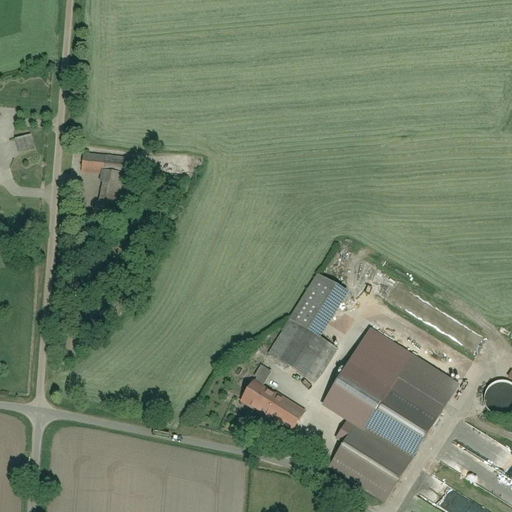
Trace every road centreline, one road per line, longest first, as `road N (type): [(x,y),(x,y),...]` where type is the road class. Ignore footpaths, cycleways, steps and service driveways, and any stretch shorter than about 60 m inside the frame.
road 1 (unclassified): [(70,0),(40,410)]
road 2 (unclassified): [(40,410),(291,473),(350,511)]
